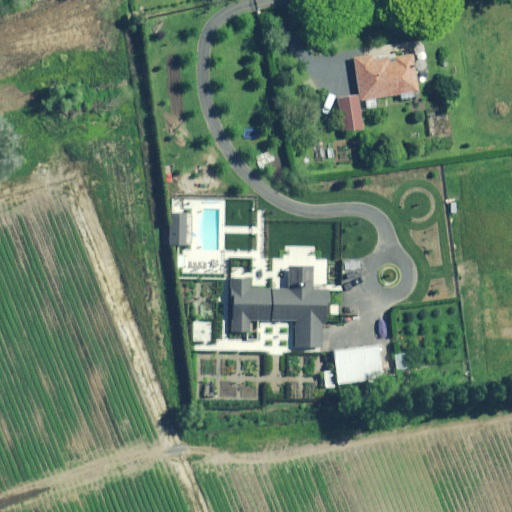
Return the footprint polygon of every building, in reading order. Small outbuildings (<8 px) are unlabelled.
[(417,97),(412,55),(372,61),(371,56),(354,59),(359,100),(368,99),(369,109),(379,107),(378,98),(400,95),(400,99),(417,97)] [(362,130),(358,97),(338,99),(341,132),(362,130)] [(359,163),(357,144),(335,146),(337,165),(359,163)] [(312,268),(288,267),(287,289),(252,289),(252,279),(232,279),(231,332),(248,332),(249,321),(295,321),(295,347),(322,348),(323,323),(328,323),(329,305),(341,305),(341,291),(312,291),(312,268)] [(382,379),(378,345),(333,350),(337,384),(382,379)] [(409,369),(408,353),(395,354),(396,370),(409,369)] [(333,372),(324,372),(325,388),(333,387),(333,372)]
